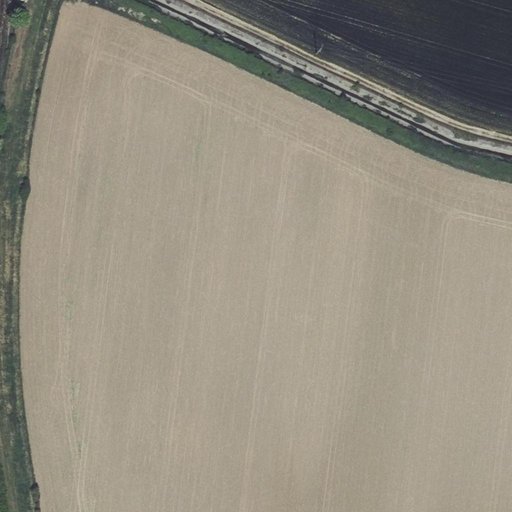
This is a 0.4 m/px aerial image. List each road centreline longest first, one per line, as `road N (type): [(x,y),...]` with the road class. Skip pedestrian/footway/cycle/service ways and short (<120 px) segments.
road 1 (track): [(190,0),(465,130),(511,140)]
road 2 (track): [(0,296),(25,62),(40,0)]
